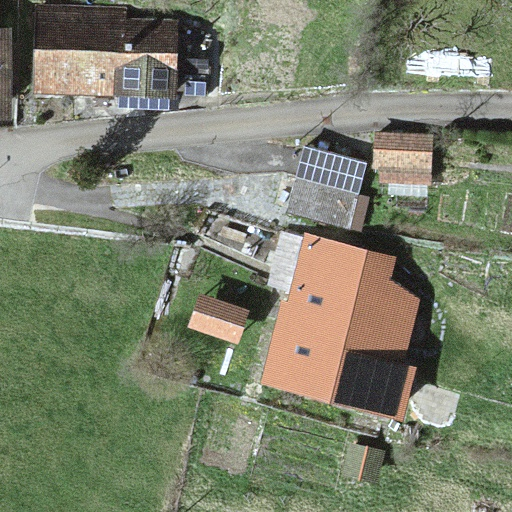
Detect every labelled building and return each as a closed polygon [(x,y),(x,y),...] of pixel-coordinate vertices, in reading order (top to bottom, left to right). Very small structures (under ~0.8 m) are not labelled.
[(36,6),(34,94),(174,97),(176,20),(125,19),(125,7),(36,6)] [(0,119),(9,120),(10,29),(0,28),(0,119)] [(435,135),(373,130),(370,167),(381,168),(380,182),(431,186),(435,135)] [(366,162),(303,146),(286,210),(350,227),(366,162)] [(283,301),(263,380),(404,415),(415,367),(403,364),(420,299),(390,280),(396,257),(306,235),(289,303),(283,301)] [(259,315),(199,293),(187,327),(247,348),(259,315)]
